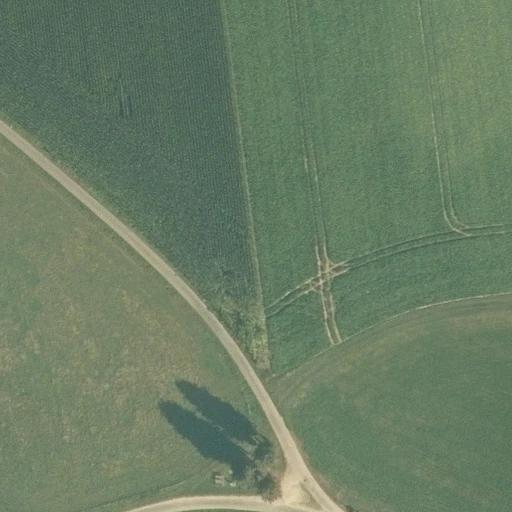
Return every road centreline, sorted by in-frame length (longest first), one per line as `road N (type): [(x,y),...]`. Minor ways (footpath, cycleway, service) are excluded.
road 1 (unclassified): [(299,507),(290,453),(272,419),(172,287),(0,136)]
road 2 (unclassified): [(146,511),(200,501),(299,507)]
